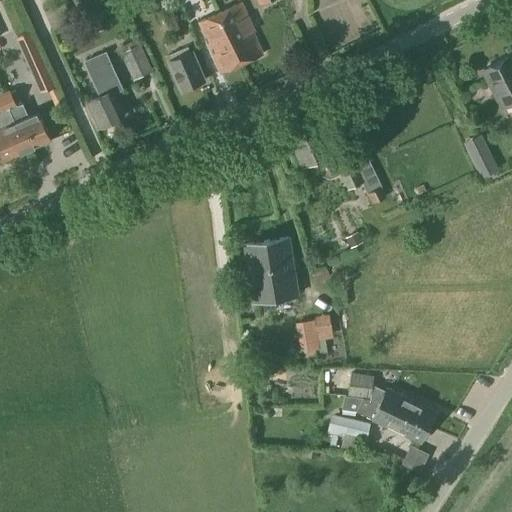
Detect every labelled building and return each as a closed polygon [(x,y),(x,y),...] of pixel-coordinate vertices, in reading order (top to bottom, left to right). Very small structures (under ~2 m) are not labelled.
[(218,14),(241,65),(262,55),(252,33),(254,32),(242,3),(218,14)] [(241,65),(218,14),(199,22),(221,73),(241,65)] [(123,52),(134,76),(149,69),(138,45),(123,52)] [(36,52),(26,56),(42,92),(52,88),(36,52)] [(168,62),(181,91),(203,82),(190,52),(168,62)] [(105,54),(85,63),(100,97),(86,103),(97,128),(124,116),(114,94),(122,90),(105,54)] [(483,71),(502,108),(511,103),(511,56),(483,71)] [(0,95),(0,110),(15,104),(10,92),(0,95)] [(8,111),(14,123),(26,151),(50,141),(38,113),(27,118),(21,105),(8,111)] [(26,151),(14,123),(0,129),(0,154),(3,162),(26,151)] [(288,139),(302,169),(314,164),(318,174),(331,179),(341,174),(348,189),(363,182),(368,194),(382,187),(368,157),(355,163),(352,156),(336,163),(333,155),(319,125),(288,139)] [(486,147),(481,150),(471,154),(476,165),(481,175),(491,170),(496,168),(491,158),(486,147)] [(416,189),(418,195),(426,192),(423,186),(416,189)] [(347,238),(352,247),(362,242),(357,233),(347,238)] [(245,245),(255,302),(298,296),(289,238),(245,245)] [(298,323),(303,352),(318,349),(313,321),(298,323)] [(351,373),(348,396),(350,396),(365,397),(429,427),(436,411),(386,388),(384,393),(372,388),(374,376),(351,373)] [(345,396),(342,411),(357,413),(422,442),(429,427),(365,397),(350,396),(348,396),(345,396)] [(329,434),(344,437),(345,433),(367,438),(370,424),(348,419),(332,416),(329,434)]
